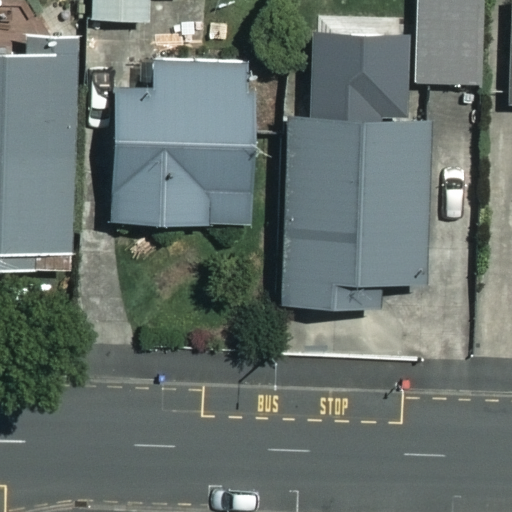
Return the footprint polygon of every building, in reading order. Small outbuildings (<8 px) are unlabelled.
[(91,0),(91,12),(154,14),(154,0),(91,0)] [(421,2),(417,76),(488,79),(491,5),(421,2)] [(0,262),(76,264),(81,43),(0,41),(0,262)] [(116,82),(113,219),(260,222),(263,63),(157,61),(157,83),(116,82)] [(291,115),(285,303),(383,306),(384,269),(424,271),(429,119),(291,115)]
